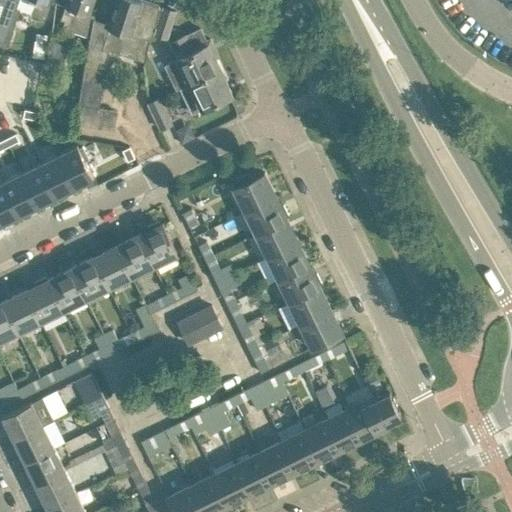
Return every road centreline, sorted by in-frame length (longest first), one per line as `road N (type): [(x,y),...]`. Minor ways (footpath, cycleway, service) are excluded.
road 1 (residential): [(447,449),(275,112)]
road 2 (secondary): [(367,17),(377,67),(511,307)]
road 3 (residential): [(0,248),(275,112)]
road 4 (secondary): [(511,237),(401,53),(367,17)]
road 5 (unclassified): [(511,91),(444,48),(413,0)]
road 6 (residential): [(275,112),(216,0)]
